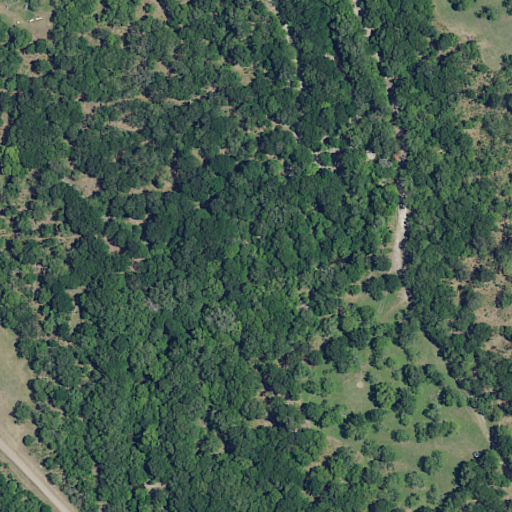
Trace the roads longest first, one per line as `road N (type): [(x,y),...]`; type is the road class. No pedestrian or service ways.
road 1 (residential): [(271,0),(300,50),(302,113),(140,267),(71,303),(105,511)]
road 2 (track): [(365,0),(410,158),(404,291),(511,468)]
